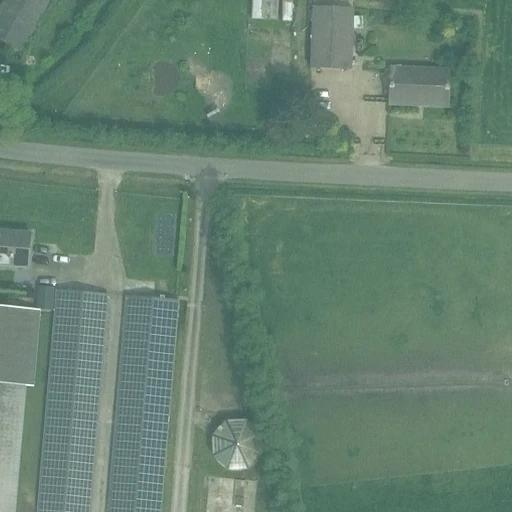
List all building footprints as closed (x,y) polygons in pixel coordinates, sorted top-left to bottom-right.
[(51,0),(5,0),(0,11),(0,41),(23,54),(51,0)] [(354,11),(314,10),(311,69),(351,71),(354,11)] [(450,73),(392,70),(390,105),(448,107),(450,73)] [(31,235),(0,232),(0,267),(28,270),(31,235)] [(87,511),(109,296),(79,294),(59,292),(36,511),(87,511)] [(128,298),(107,511),(157,511),(178,303),(128,298)] [(0,511),(15,511),(27,386),(35,387),(42,313),(0,309),(0,511)] [(217,433),(215,437),(213,442),(213,446),(213,451),(214,455),(216,459),(219,463),(222,466),(226,468),(230,470),(234,471),(239,471),(243,470),(247,468),(251,466),(255,463),(257,459),(259,455),(261,451),(261,446),(260,441),(259,437),(257,433),(253,429),(250,426),(246,424),(241,423),(237,423),(232,423),(227,424),(223,427),(220,430),(217,433)]
